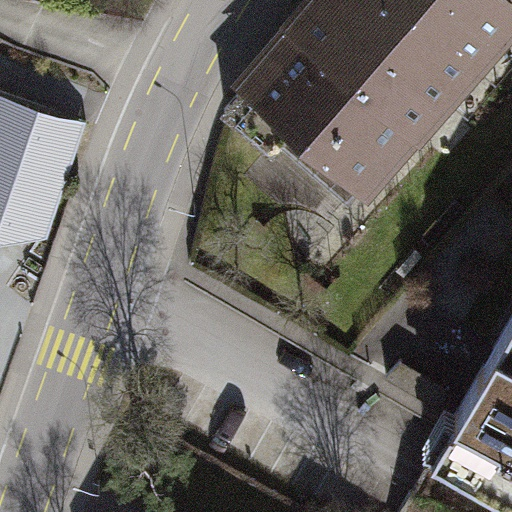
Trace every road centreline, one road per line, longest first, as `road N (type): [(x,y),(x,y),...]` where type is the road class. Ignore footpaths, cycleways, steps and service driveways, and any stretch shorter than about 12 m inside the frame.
road 1 (residential): [(223,0),(197,35),(105,270),(24,511)]
road 2 (unknown): [(167,111),(0,33)]
